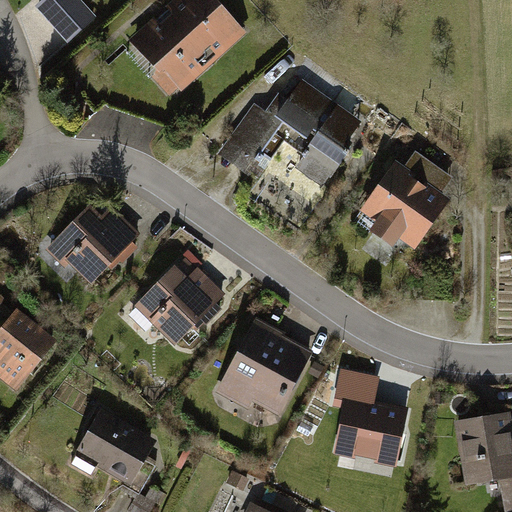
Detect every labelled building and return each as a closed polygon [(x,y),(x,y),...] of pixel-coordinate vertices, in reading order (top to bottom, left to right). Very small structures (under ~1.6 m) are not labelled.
[(76,0),(42,0),(37,5),(69,41),(93,19),(76,0)] [(152,71),(173,96),(251,30),(225,0),(189,0),(142,40),(162,63),(152,71)] [(324,124),(337,133),(349,116),(302,83),(289,101),(280,95),(261,121),(257,117),(237,145),(260,162),(264,155),(270,159),(285,138),(304,151),(324,124)] [(337,133),(324,124),(304,151),(302,154),(305,156),(298,166),(324,184),(330,175),(332,176),(354,145),(337,133)] [(415,254),(457,194),(449,188),(461,172),(423,145),(412,161),(402,154),(359,214),(415,254)] [(135,236),(145,227),(118,199),(107,209),(95,196),(47,241),(66,261),(74,253),(95,274),(111,259),(118,266),(142,243),(135,236)] [(222,298),(232,288),(194,252),(185,262),(178,255),(136,299),(181,341),(205,316),(212,323),(229,305),(222,298)] [(0,306),(11,294),(0,284),(0,306)] [(0,328),(0,370),(20,387),(65,335),(24,300),(0,328)] [(321,345),(259,311),(218,384),(254,404),(259,396),(285,410),(321,345)] [(369,404),(375,377),(342,371),(335,403),(347,406),(337,449),(396,462),(407,412),(369,404)] [(108,399),(76,455),(97,467),(103,456),(138,476),(164,430),(108,399)] [(511,511),(511,406),(461,414),(470,477),(502,472),(508,510),(503,511),(511,511)] [(228,511),(300,511),(244,483),(228,511)]
